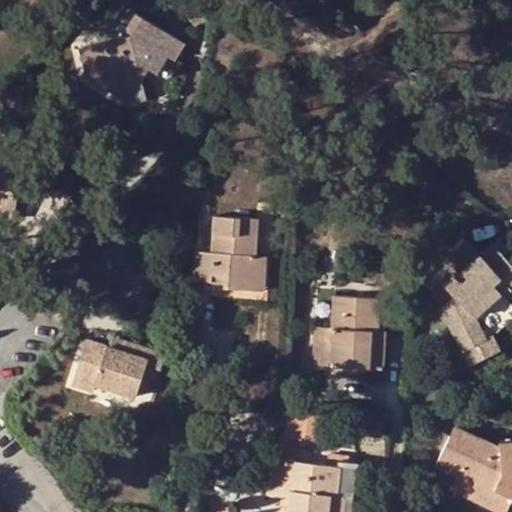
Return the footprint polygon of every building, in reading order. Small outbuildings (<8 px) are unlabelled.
[(182,42),(137,12),(127,28),(133,33),(94,43),(100,64),(122,80),(116,92),(130,100),(147,97),(140,78),(148,67),(154,71),(167,53),(172,56),(182,42)] [(0,219),(14,221),(17,198),(12,191),(8,190),(11,156),(0,154),(0,219)] [(211,250),(196,249),(194,279),(210,280),(211,273),(223,273),(222,281),(222,287),(252,289),(254,254),(256,218),(213,214),(211,250)] [(491,266),(479,253),(466,239),(431,270),(452,294),(441,305),(471,363),(498,349),(491,335),(485,338),(473,315),(499,291),(503,294),(511,285),(511,264),(503,255),(491,266)] [(492,242),(479,253),(491,266),(503,255),(492,242)] [(264,254),(254,254),(252,289),(262,289),(264,254)] [(210,280),(222,281),(223,273),(211,273),(210,280)] [(369,327),(377,328),(378,297),(333,294),(331,326),(315,326),(314,364),(368,367),(369,327)] [(384,329),(377,328),(369,327),(368,367),(383,368),(384,329)] [(116,340),(112,350),(128,355),(132,345),(116,340)] [(135,398),(140,385),(146,367),(160,371),(165,356),(132,345),(128,355),(112,350),(88,342),(73,387),(93,394),(96,386),(135,398)] [(146,367),(140,385),(154,389),(160,371),(146,367)] [(329,414),(289,411),(286,435),(325,440),(329,414)] [(499,448),(454,425),(435,463),(455,473),(456,473),(453,477),(473,488),(468,496),(491,507),(498,492),(511,499),(511,497),(511,439),(499,440),(499,448)] [(290,443),(288,458),(310,461),(312,446),(290,443)] [(286,511),(328,511),(331,494),(346,496),(351,497),(356,461),(334,458),(334,464),(310,461),(272,456),(267,492),(281,494),(289,495),(288,505),(286,511)] [(473,488),(453,477),(449,486),(468,496),(473,488)] [(498,492),(491,507),(501,511),(504,511),(511,499),(498,492)] [(289,495),(281,494),(280,504),(288,505),(289,495)] [(331,494),(328,511),(343,511),(346,496),(331,494)]
